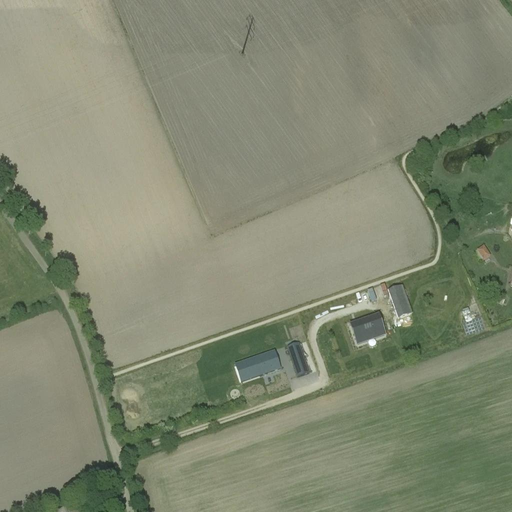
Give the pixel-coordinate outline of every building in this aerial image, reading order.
[(484,262),(493,257),(486,246),(477,251),(484,262)] [(405,298),(391,302),(397,320),(411,315),(405,298)] [(458,321),(418,331),(421,344),(477,330),(471,309),(456,313),(458,321)] [(378,316),(349,327),(350,327),(357,346),(367,343),(365,338),(372,336),(374,340),(384,337),(377,318),(378,317),(378,316)] [(408,351),(405,345),(404,346),(402,339),(391,343),(396,355),(408,351)] [(298,345),(287,349),(297,379),(308,375),(298,345)] [(368,349),(308,363),(313,384),(373,371),(368,349)] [(385,352),(384,351),(375,357),(379,363),(391,355),(387,350),(385,352)] [(274,354),(241,365),(247,382),(279,371),(274,354)]
